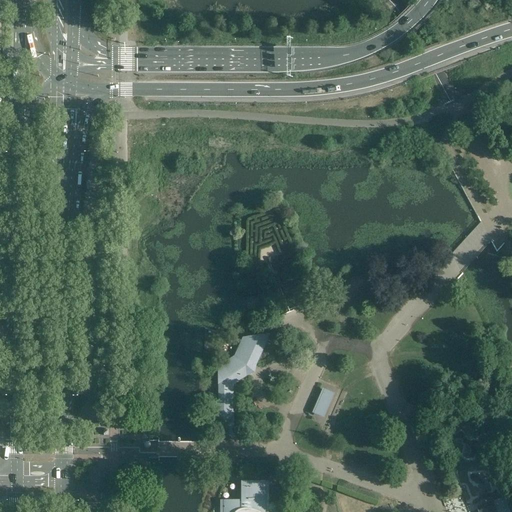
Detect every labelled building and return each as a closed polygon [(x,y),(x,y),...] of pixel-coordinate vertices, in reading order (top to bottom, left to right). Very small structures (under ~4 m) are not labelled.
[(233,433),(233,384),(252,371),(269,335),(246,339),(237,358),(219,370),(219,430),(229,435),(233,433)] [(325,402),(320,400),(319,399),(315,409),(316,409),(321,411),(325,402)] [(443,421),(441,414),(432,418),(434,424),(443,421)] [(285,479),(288,487),(297,483),(293,475),(287,473),(285,479)] [(265,511),(265,482),(242,482),(242,502),(236,502),(235,511),(265,511)]
